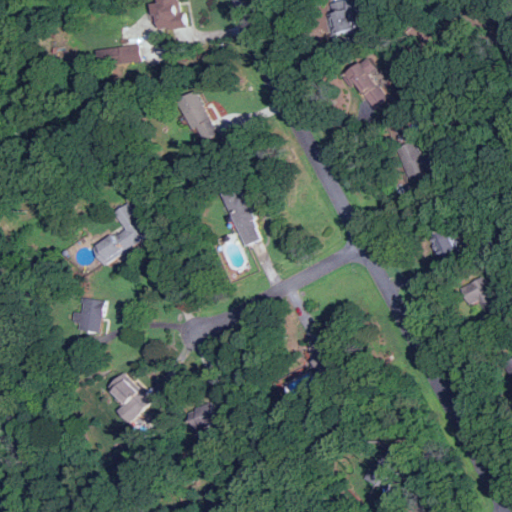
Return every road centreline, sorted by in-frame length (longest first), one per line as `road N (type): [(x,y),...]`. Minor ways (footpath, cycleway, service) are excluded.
road 1 (residential): [(509,511),(267,67),(242,0)]
road 2 (residential): [(365,244),(203,333)]
